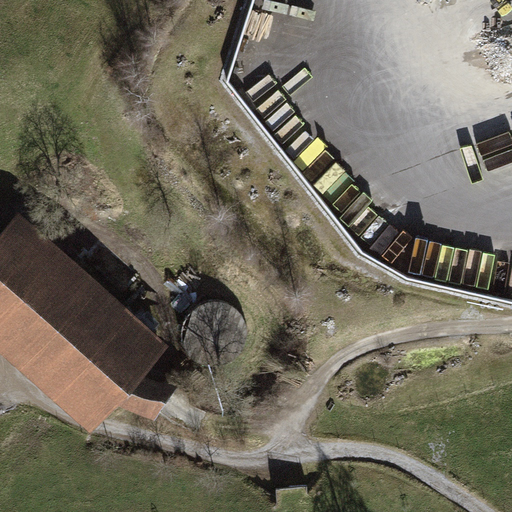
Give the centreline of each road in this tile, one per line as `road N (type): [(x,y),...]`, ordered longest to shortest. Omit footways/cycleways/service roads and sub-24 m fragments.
road 1 (track): [(0,386),(68,419),(247,461),(350,449),(416,465),(483,511)]
road 2 (track): [(511,323),(430,328),(370,344),(327,369),(279,457)]
